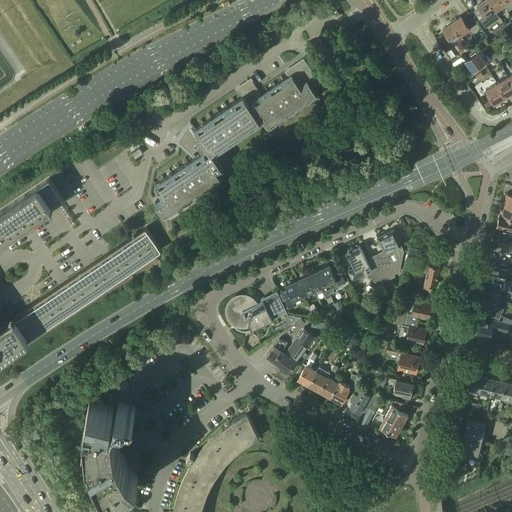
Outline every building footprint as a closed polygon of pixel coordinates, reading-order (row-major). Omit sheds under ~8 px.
[(148,0),(118,0),(116,1),(124,20),(152,8),(148,0)] [(480,0),(477,3),(478,3),(477,4),(486,17),(495,11),(487,0),(480,0)] [(487,0),(495,11),(504,5),(500,0),(487,0)] [(336,9),(333,4),(329,7),(332,12),(336,17),(340,14),(336,9)] [(456,18),(455,18),(451,21),(461,35),(470,28),(460,15),(456,18)] [(461,35),(451,21),(446,24),(447,25),(442,28),(452,41),(461,35)] [(503,59),(500,56),(503,54),(500,50),(495,54),(497,57),(500,61),(503,59)] [(469,69),(470,68),(471,68),(472,71),(486,60),(484,56),(482,57),(477,51),(465,60),(467,63),(466,64),(469,69)] [(183,141),(194,158),(156,184),(163,195),(156,200),(166,216),(222,177),(220,173),(225,170),(214,154),(262,122),(260,119),(263,117),(270,128),(318,95),(313,87),(320,83),(306,62),(300,61),(286,70),(289,75),(262,94),(251,78),(237,87),(243,96),(195,128),(201,137),(197,140),(191,131),(184,136),(183,141)] [(506,96),(511,93),(511,94),(511,93),(511,82),(508,75),(497,82),(506,96)] [(501,99),(506,96),(497,82),(486,89),(494,103),(496,102),(496,103),(502,100),(501,99)] [(140,145),(129,130),(122,135),(132,151),(140,145)] [(140,147),(132,151),(137,158),(144,153),(140,147)] [(162,250),(151,234),(147,228),(0,325),(0,243),(65,201),(50,178),(0,211),(0,353),(3,353),(6,353),(11,351),(162,250)] [(511,204),(504,203),(503,209),(501,208),(500,213),(511,216),(511,204)] [(511,216),(500,213),(497,225),(511,227),(511,216)] [(371,257),(371,258),(383,282),(395,276),(394,273),(399,271),(404,250),(401,243),(402,243),(395,227),(378,236),(385,251),(371,257)] [(433,243),(432,251),(442,253),(443,245),(433,243)] [(371,258),(368,260),(360,246),(354,248),(352,247),(348,248),(348,251),(342,255),(349,269),(353,279),(369,271),(371,277),(374,275),(378,284),(383,282),(371,258)] [(410,247),(408,254),(420,256),(422,249),(410,247)] [(430,256),(422,290),(431,292),(433,284),(436,285),(442,259),(430,256)] [(488,263),(486,274),(504,278),(506,267),(488,263)] [(324,265),(323,266),(318,269),(328,289),(332,286),(331,283),(337,280),(339,285),(346,282),(341,272),(335,275),(330,264),(328,265),(326,264),(324,265)] [(328,289),(318,269),(308,274),(316,291),(317,294),(319,293),(323,291),(328,289)] [(297,279),(306,298),(311,296),(310,293),(316,291),(308,274),(307,274),(307,273),(305,272),(301,274),(300,276),(301,277),(297,279)] [(485,284),(501,289),(508,290),(509,290),(511,280),(504,278),(486,274),(484,280),(486,280),(485,284)] [(296,305),(294,300),(300,298),(302,301),(306,298),(297,279),(292,281),(291,280),(289,281),(288,283),(286,284),(288,289),(280,292),(284,300),(286,299),(290,308),(296,305)] [(501,289),(485,284),(482,295),(499,299),(501,289)] [(387,293),(384,286),(375,290),(378,297),(387,293)] [(272,319),(286,313),(277,291),(262,297),(264,300),(263,301),(259,302),(258,301),(257,300),(256,298),(255,297),(254,296),(252,295),(251,294),(249,294),(248,293),(246,293),(244,293),(243,293),(241,293),(240,293),(238,294),(237,294),(235,295),(234,296),(232,297),(231,298),(230,299),(229,300),(228,302),(228,303),(227,305),(227,307),(227,308),(227,310),(227,311),(227,313),(228,315),(228,316),(229,318),(230,319),(231,320),(232,321),(233,322),(234,323),(236,324),(237,325),(239,325),(240,326),(242,326),(244,326),(245,326),(247,326),(249,325),(250,325),(252,329),(272,319)] [(497,305),(499,299),(482,295),(479,306),(488,308),(485,313),(499,319),(504,308),(497,305)] [(416,300),(413,314),(428,317),(431,304),(416,300)] [(314,303),(310,305),(315,316),(319,314),(314,303)] [(370,317),(377,314),(373,305),(365,308),(370,317)] [(396,313),(395,316),(407,319),(408,312),(396,310),(396,313)] [(396,313),(391,312),(389,321),(403,324),(405,324),(407,319),(395,316),(396,313)] [(285,328),(300,317),(287,315),(284,317),(286,322),(283,323),(285,328)] [(298,327),(305,323),(302,318),(295,322),(298,327)] [(507,333),(509,323),(506,322),(501,321),(491,318),(490,322),(475,319),(472,334),(490,338),(492,329),(507,333)] [(426,329),(405,324),(403,324),(399,343),(415,347),(416,341),(423,343),(426,329)] [(280,338),(267,355),(289,371),(298,360),(297,360),(316,335),(304,327),(286,352),(282,349),(287,343),(280,338)] [(344,327),(340,334),(349,338),(355,328),(344,327)] [(389,344),(387,352),(396,354),(398,346),(389,344)] [(309,384),(317,370),(310,367),(317,354),(313,352),(299,378),(309,384)] [(402,353),(398,369),(416,373),(419,357),(402,353)] [(371,375),(380,377),(381,371),(373,369),(371,375)] [(328,376),(317,370),(309,384),(320,390),(328,376)] [(387,372),(382,371),(379,385),(384,386),(387,372)] [(467,388),(479,391),(483,375),(482,375),(483,372),(476,371),(476,373),(471,372),(470,377),(465,376),(463,381),(468,383),(467,388)] [(483,375),(479,391),(491,394),(495,378),(490,376),(491,374),(484,372),(483,375)] [(116,383),(122,391),(130,384),(124,376),(116,383)] [(338,382),(328,376),(320,390),(330,396),(338,382)] [(390,378),(389,384),(395,385),(393,391),(404,394),(403,396),(410,398),(413,383),(390,378)] [(495,378),(491,394),(503,397),(506,380),(495,378)] [(511,381),(506,380),(503,397),(511,398),(511,381)] [(349,388),(338,382),(330,396),(341,402),(349,388)] [(367,411),(372,402),(377,394),(371,391),(370,393),(360,388),(358,393),(354,391),(350,399),(354,400),(350,407),(360,412),(361,408),(367,411)] [(392,404),(386,415),(402,424),(409,413),(405,411),(407,403),(396,400),(395,405),(392,404)] [(466,400),(465,406),(475,408),(477,402),(466,400)] [(134,406),(134,405),(118,402),(117,407),(103,404),(90,401),(87,415),(86,422),(90,450),(92,457),(104,481),(109,487),(119,497),(138,476),(129,467),(117,445),(114,420),(131,418),(132,412),(135,411),(135,410),(136,410),(136,409),(136,408),(135,407),(135,406),(134,406)] [(376,409),(378,405),(372,402),(367,411),(373,415),(376,409)] [(509,412),(500,410),(499,416),(508,418),(509,412)] [(200,449),(196,456),(191,452),(186,459),(190,461),(191,462),(184,475),(179,489),(175,503),(173,511),(201,511),(203,505),(208,491),(212,483),(219,472),(222,467),(227,461),(234,454),(245,445),(253,440),(260,436),(247,411),(234,419),(221,427),(210,438),(200,449)] [(396,435),(402,424),(386,415),(380,426),(396,435)] [(451,459),(451,470),(453,489),(481,476),(481,456),(487,429),(484,429),(486,422),(469,417),(463,442),(460,441),(458,450),(451,450),(451,459)]
